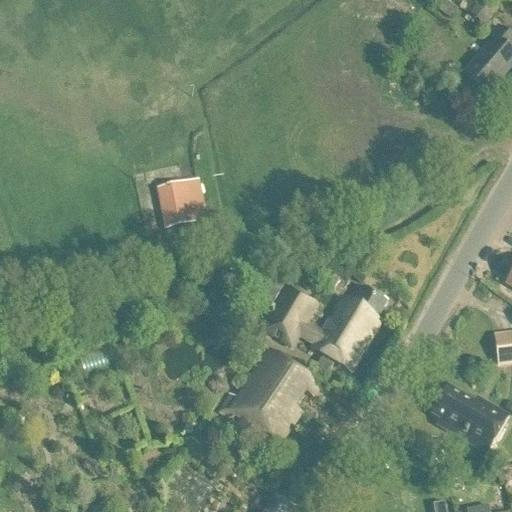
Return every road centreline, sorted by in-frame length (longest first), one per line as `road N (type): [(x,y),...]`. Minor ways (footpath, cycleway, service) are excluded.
road 1 (track): [(162,267),(172,284),(204,291),(360,246),(410,222),(469,165),(511,152)]
road 2 (tertiary): [(511,181),(324,511)]
road 3 (track): [(0,362),(204,291)]
